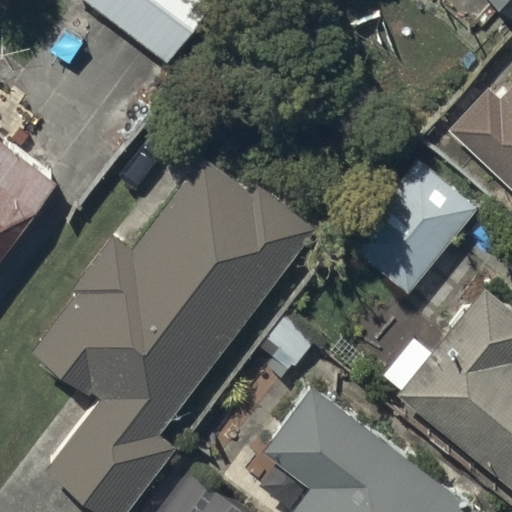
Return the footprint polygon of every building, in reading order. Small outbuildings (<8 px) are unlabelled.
[(93,0),(169,58),(213,0),(93,0)] [(511,81),(502,92),(491,81),(451,123),(511,181),(511,81)] [(0,248),(55,177),(0,134),(0,248)] [(83,282),(35,343),(91,386),(93,383),(101,389),(47,459),(114,511),(121,511),(176,441),(158,427),(316,225),(259,181),(252,189),(204,151),(132,244),(113,229),(76,277),(83,282)] [(475,197),(414,151),(347,240),(409,286),(475,197)] [(380,366),(398,381),(394,385),(511,484),(511,359),(509,356),(511,352),(511,304),(483,280),(430,342),(413,327),(380,366)] [(312,382),(269,437),(317,473),(286,511),(474,511),(479,507),(312,382)] [(242,511),(191,472),(159,511),(242,511)]
